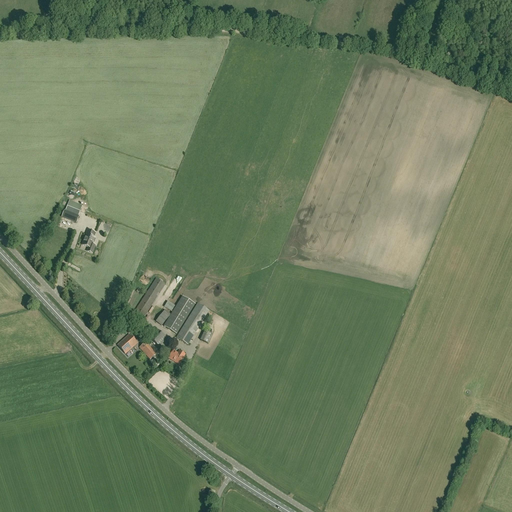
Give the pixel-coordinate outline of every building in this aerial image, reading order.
[(63,211),(61,218),(75,223),(77,216),(79,211),(66,206),(64,211),(63,211)] [(87,230),(81,245),(88,248),(87,251),(91,253),(94,246),(92,245),(94,238),(92,238),(94,233),(87,230)] [(143,318),(165,284),(156,279),(134,313),(143,318)] [(195,304),(182,296),(163,327),(176,335),(195,304)] [(168,303),(165,309),(172,313),(175,307),(168,303)] [(188,345),(209,311),(198,304),(176,338),(188,345)] [(156,321),(161,326),(170,315),(165,310),(156,321)] [(125,330),(134,317),(128,312),(119,325),(125,330)] [(159,347),(167,339),(156,329),(148,337),(159,347)] [(207,334),(203,344),(209,346),(212,336),(207,334)] [(125,354),(137,344),(129,335),(117,346),(125,354)] [(150,360),(156,354),(145,342),(139,348),(150,360)] [(183,357),(185,355),(179,351),(178,354),(173,351),(169,358),(179,365),(184,358),(183,357)]
